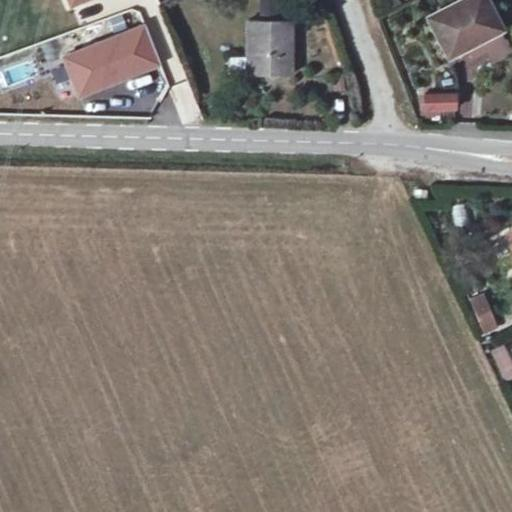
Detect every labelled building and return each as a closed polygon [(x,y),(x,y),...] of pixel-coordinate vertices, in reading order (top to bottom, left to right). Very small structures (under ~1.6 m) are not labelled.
[(275,15),(274,0),(259,0),(259,15),(275,15)] [(485,0),(457,0),(425,17),(445,57),(500,29),(485,0)] [(79,95),(172,59),(157,20),(64,57),(79,95)] [(287,76),(289,23),(246,21),(246,74),(287,76)] [(458,114),(457,92),(419,93),(420,116),(458,114)] [(483,334),(498,328),(484,294),(468,300),(483,334)] [(511,363),(503,345),(490,351),(504,382),(511,377),(511,363)]
